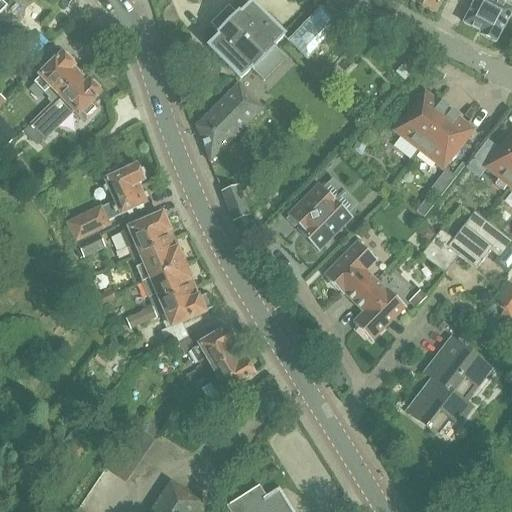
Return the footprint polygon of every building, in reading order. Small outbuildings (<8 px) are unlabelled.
[(409,0),(410,0),(435,13),(441,0),(409,0)] [(511,8),(511,6),(511,0),(498,0),(498,1),(495,0),(475,0),(463,23),(480,32),(479,35),(495,43),(511,10),(511,8)] [(287,42),(308,62),(339,28),(338,27),(345,20),(328,3),(321,10),(320,8),(287,42)] [(208,48),(241,80),(252,69),(253,71),(274,50),(273,48),(284,37),(251,4),(240,15),(239,14),(237,16),(228,7),(211,26),(219,35),(218,35),(219,37),(208,48)] [(47,100),(51,104),(81,74),(75,68),(73,61),(67,55),(63,55),(62,54),(39,76),(40,77),(34,84),(44,94),(45,94),(48,99),(47,100)] [(25,134),(36,145),(43,138),(45,141),(74,113),(78,116),(79,115),(86,123),(100,109),(93,101),(100,94),(100,88),(94,82),(89,82),(81,74),(51,104),(52,105),(30,125),(32,127),(25,134)] [(209,164),(239,134),(264,110),(238,84),(213,109),(195,127),(209,164)] [(395,132),(419,150),(448,113),(431,99),(424,107),(418,103),(395,132)] [(419,150),(443,169),(465,140),(459,135),(466,127),(448,113),(419,150)] [(8,146),(15,139),(6,130),(0,135),(0,141),(6,148),(8,146)] [(353,152),(362,157),(368,144),(359,139),(353,152)] [(486,169),(510,187),(511,184),(511,141),(509,139),(486,169)] [(69,223),(78,242),(112,226),(109,221),(147,204),(138,185),(144,182),(137,166),(122,173),(116,163),(102,169),(107,178),(104,180),(114,201),(69,223)] [(297,231),(318,252),(352,218),(319,185),(288,216),(300,228),(297,231)] [(221,193),(233,222),(250,216),(238,186),(221,193)] [(434,206),(427,200),(417,211),(425,217),(434,206)] [(453,240),(441,231),(421,256),(444,274),(458,257),(475,270),(489,252),(498,259),(494,263),(508,274),(511,269),(511,243),(474,213),(453,240)] [(131,259),(174,240),(162,214),(128,229),(120,234),(131,259)] [(425,229),(421,233),(421,240),(425,244),(432,236),(425,229)] [(255,244),(263,251),(273,241),(266,233),(255,244)] [(76,250),(80,260),(105,249),(99,234),(77,244),(79,248),(76,250)] [(141,283),(184,265),(174,240),(131,259),(141,283)] [(344,294),(354,304),(375,282),(366,272),(376,262),(357,243),(324,277),(342,296),(344,294)] [(148,299),(152,307),(153,308),(195,290),(184,265),(141,283),(148,299)] [(353,324),(371,342),(405,308),(387,290),(385,291),(375,282),(354,304),(363,313),(353,324)] [(511,287),(505,283),(477,325),(490,335),(501,319),(511,326),(511,287)] [(95,296),(101,309),(116,303),(109,289),(95,296)] [(153,308),(152,307),(125,319),(130,331),(157,319),(165,315),(171,328),(205,314),(205,312),(213,308),(207,295),(199,298),(195,290),(153,308)] [(409,304),(415,309),(425,299),(419,294),(409,304)] [(185,351),(197,344),(189,328),(176,335),(185,351)] [(187,376),(189,380),(238,351),(234,345),(235,339),(231,331),(225,329),(199,345),(190,350),(197,363),(198,363),(200,366),(195,369),(196,370),(187,376)] [(406,413),(451,448),(464,431),(460,428),(473,410),(466,404),(492,370),(451,339),(428,368),(436,374),(406,413)] [(209,383),(217,396),(226,392),(253,377),(254,371),(249,363),(245,362),(238,351),(189,380),(189,381),(185,383),(190,392),(208,381),(209,383)] [(139,431),(153,440),(160,419),(150,415),(139,431)] [(155,441),(153,440),(139,431),(135,428),(106,472),(126,485),(155,441)] [(72,465),(84,451),(75,444),(64,458),(72,465)] [(194,511),(200,503),(170,483),(150,511),(194,511)] [(466,511),(483,511),(490,501),(499,507),(504,498),(495,493),(495,492),(483,484),(466,511)] [(291,511),(279,492),(267,500),(259,487),(227,507),(229,511),(291,511)]
